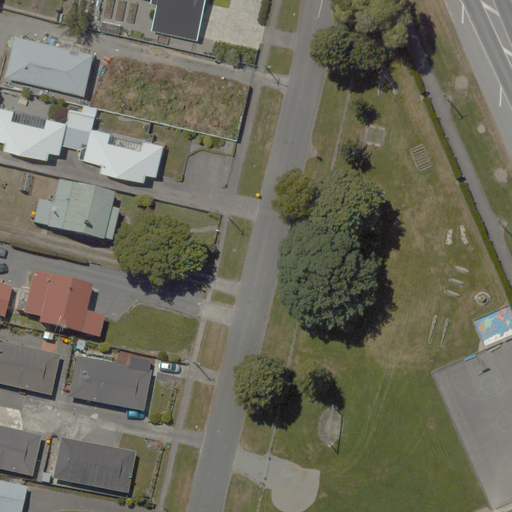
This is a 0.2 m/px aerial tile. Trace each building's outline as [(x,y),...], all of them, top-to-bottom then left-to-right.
[(156,0),(157,0),(150,26),(197,37),(205,0),(156,0)] [(0,138),(5,139),(4,147),(50,158),(52,150),(62,152),(65,143),(84,148),(82,156),(101,161),(99,167),(148,179),(150,173),(159,175),(167,144),(94,126),(99,107),(85,104),(83,111),(70,108),(67,121),(47,116),(45,126),(13,118),(15,109),(0,105),(0,101),(3,88),(0,87),(0,138)] [(123,192),(59,179),(55,201),(36,197),(31,224),(113,241),(123,192)] [(95,286),(38,273),(34,290),(17,286),(12,310),(39,316),(38,323),(98,336),(104,311),(90,308),(95,286)] [(58,354),(0,341),(0,387),(49,398),(58,354)] [(150,369),(71,354),(63,399),(141,414),(150,369)] [(40,439),(0,430),(0,474),(30,480),(40,439)] [(138,455),(56,436),(46,479),(128,498),(138,455)] [(17,511),(22,486),(0,481),(0,509),(13,511),(17,511)] [(511,511),(511,500),(485,511),(511,511)]
